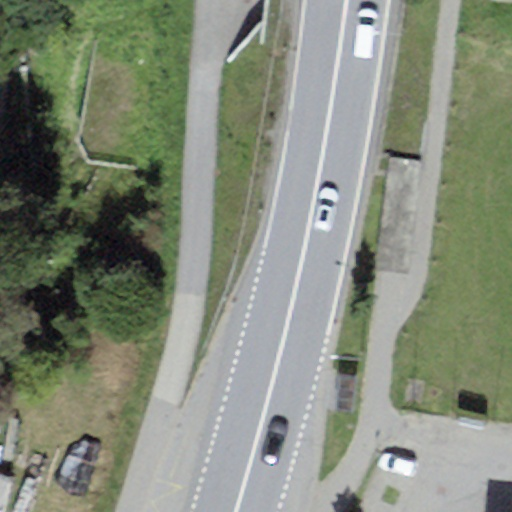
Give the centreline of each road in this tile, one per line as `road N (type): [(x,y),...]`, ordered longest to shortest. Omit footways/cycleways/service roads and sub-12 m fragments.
road 1 (primary): [(346,0),(303,252),(239,511)]
road 2 (residential): [(511,473),(463,470),(405,511)]
